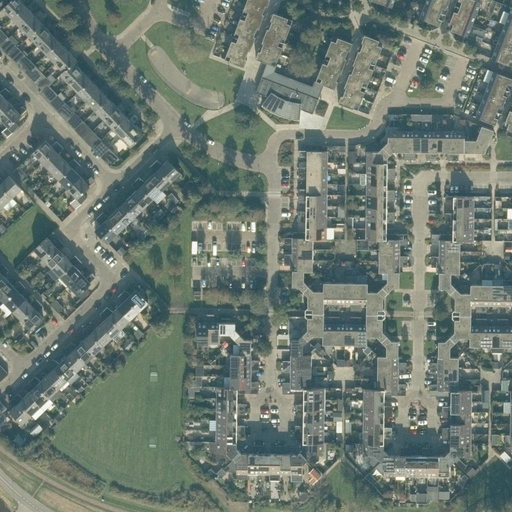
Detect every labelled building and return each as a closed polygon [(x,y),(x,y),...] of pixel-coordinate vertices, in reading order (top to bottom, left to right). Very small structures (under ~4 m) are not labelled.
[(20,0),(11,0),(3,8),(4,9),(4,8),(12,17),(25,5),(20,0)] [(269,0),(247,0),(246,2),(264,9),(266,5),(267,6),(269,0)] [(445,12),(449,2),(442,0),(426,0),(424,6),(441,12),(441,10),(445,12)] [(480,1),(477,0),(458,0),(457,3),(461,4),(460,6),(476,12),(480,1)] [(263,13),(264,9),(246,2),(242,13),(262,21),(264,14),(263,13)] [(21,26),(34,14),(25,5),(12,17),(21,26)] [(440,14),(441,12),(424,6),(420,18),(440,25),(444,16),(440,14)] [(472,24),(476,12),(460,6),(459,8),(456,7),(452,16),(472,24)] [(293,19),(277,13),(273,12),(271,19),(272,20),(271,24),(289,31),(293,19)] [(259,28),(262,21),(242,13),(238,24),(256,31),(257,27),(259,28)] [(29,35),(42,23),(34,14),(21,26),(29,35)] [(467,36),(472,24),(452,16),(448,26),(452,27),(451,29),(450,28),(450,29),(467,36)] [(38,44),(51,32),(42,23),(29,35),(38,44)] [(511,26),(505,23),(501,35),(511,39),(511,26)] [(254,35),(256,31),(238,24),(234,36),(253,43),(256,36),(254,35)] [(284,42),(289,31),(271,24),(269,28),(267,27),(265,35),(284,42)] [(0,32),(0,45),(7,53),(11,48),(16,44),(2,30),(0,32)] [(47,53),(59,41),(51,32),(38,44),(47,53)] [(380,53),(384,41),(364,34),(362,42),(363,42),(362,46),(380,53)] [(280,53),(284,42),(265,35),(262,42),(264,43),(262,47),(280,53)] [(353,42),(348,40),(333,35),(329,47),(347,53),(348,49),(350,50),(353,42)] [(511,39),(501,35),(496,46),(511,52),(511,39)] [(250,51),(253,43),(234,36),(229,47),(247,54),(248,50),(250,51)] [(55,62),(68,50),(59,41),(47,53),(55,62)] [(15,52),(11,56),(13,59),(22,50),(16,44),(11,48),(15,52)] [(375,64),(380,53),(362,46),(360,50),(358,50),(356,57),(375,64)] [(511,62),(511,52),(496,46),(492,58),(510,65),(510,64),(508,64),(509,62),(511,62)] [(245,58),(247,54),(229,47),(225,59),(244,66),(247,59),(245,58)] [(276,65),(280,53),(262,47),(261,51),(259,50),(256,58),(267,62),(275,65),(276,65)] [(345,57),(347,53),(329,47),(324,58),(344,65),(347,58),(345,57)] [(22,50),(13,59),(22,68),(31,60),(22,50)] [(77,58),(76,59),(68,50),(55,62),(64,70),(64,71),(74,61),(74,62),(77,59),(77,58)] [(371,76),(375,64),(356,57),(353,64),(355,65),(353,69),(371,76)] [(341,73),(344,65),(324,58),(320,69),(338,76),(339,72),(341,73)] [(29,67),(32,70),(37,66),(31,60),(22,68),(25,71),(29,67)] [(82,70),(74,62),(74,61),(64,71),(64,70),(60,74),(61,74),(70,83),(82,70)] [(272,71),(275,65),(267,62),(261,77),(259,84),(256,91),(266,95),(266,94),(268,96),(262,104),(263,104),(270,108),(280,113),(290,116),(299,118),(300,118),(301,108),(304,108),(303,109),(313,113),(324,84),(316,81),(314,87),(272,71)] [(47,77),(37,66),(32,70),(28,74),(38,85),(47,77)] [(336,80),(338,76),(320,69),(316,81),(324,84),(335,88),(338,81),(336,80)] [(367,87),(371,76),(353,69),(352,73),(350,72),(347,79),(367,87)] [(78,92),(91,79),(82,70),(70,83),(78,92)] [(511,81),(511,77),(505,75),(493,70),(489,82),(505,88),(506,86),(510,88),(511,81)] [(49,85),(52,82),(47,77),(38,85),(42,89),(43,87),(48,83),(49,85)] [(87,101),(100,88),(91,79),(78,92),(87,101)] [(362,98),(367,87),(347,79),(344,87),(346,87),(345,91),(362,98)] [(504,90),(505,88),(489,82),(485,93),(505,101),(508,91),(504,90)] [(6,87),(0,91),(0,99),(9,91),(6,87)] [(54,90),(51,87),(47,91),(42,95),(49,102),(58,94),(63,90),(61,88),(56,88),(54,90)] [(96,110),(108,97),(100,88),(87,101),(96,110)] [(8,100),(13,94),(9,91),(0,99),(0,116),(13,104),(8,100)] [(358,110),(362,98),(345,91),(343,95),(341,95),(338,102),(358,110)] [(501,110),(505,101),(485,93),(480,104),(497,111),(497,109),(501,110)] [(58,94),(49,102),(56,109),(61,105),(65,101),(58,94)] [(104,119),(117,106),(108,97),(96,110),(104,119)] [(23,105),(17,109),(13,104),(0,116),(8,125),(2,131),(7,136),(19,125),(14,121),(22,114),(21,113),(26,109),(23,105)] [(496,113),(497,111),(480,104),(476,116),(496,124),(500,114),(496,113)] [(64,109),(60,113),(74,128),(78,123),(82,119),(68,105),(64,109)] [(113,127),(126,115),(117,106),(104,119),(113,127)] [(121,136),(134,124),(126,115),(113,127),(121,136)] [(81,127),(77,131),(91,145),(95,141),(99,137),(86,123),(81,127)] [(143,133),(134,124),(121,136),(130,145),(130,146),(143,133)] [(487,148),(494,129),(482,125),(477,139),(485,152),(487,148)] [(400,151),(400,131),(388,130),(388,141),(383,146),(387,150),(390,153),(393,151),(400,151)] [(410,159),(411,131),(400,131),(400,151),(405,151),(405,159),(410,159)] [(421,151),(421,131),(411,131),(410,159),(416,159),(416,151),(421,151)] [(432,159),(432,131),(421,131),(421,151),(427,151),(426,159),(432,159)] [(443,152),(443,131),(432,131),(432,159),(437,160),(437,152),(443,152)] [(453,160),(454,131),(443,131),(443,152),(448,152),(448,160),(453,160)] [(465,139),(465,131),(454,131),(453,160),(459,160),(459,152),(465,152),(465,139)] [(47,140),(46,140),(46,139),(33,152),(33,153),(34,152),(42,161),(60,144),(57,140),(51,145),(47,140)] [(477,139),(465,139),(465,152),(485,152),(477,139)] [(99,145),(94,149),(108,163),(116,155),(103,141),(99,145)] [(59,153),(64,147),(60,144),(42,161),(51,170),(64,158),(59,153)] [(390,153),(387,150),(383,146),(383,147),(378,151),(368,151),(367,162),(388,162),(388,156),(390,154),(390,153)] [(328,162),(328,150),(299,150),(299,156),(307,156),(307,161),(328,162)] [(110,165),(119,157),(116,155),(108,163),(110,165)] [(74,158),(68,163),(64,158),(51,170),(60,179),(77,162),(74,158)] [(180,173),(180,172),(168,159),(167,160),(163,164),(157,160),(154,163),(171,181),(180,173)] [(327,173),(328,162),(307,161),(307,167),(299,167),(299,172),(327,173)] [(76,171),(81,165),(77,162),(60,179),(68,188),(81,176),(76,171)] [(388,168),(388,162),(367,162),(367,173),(396,173),(396,168),(388,168)] [(162,189),(171,181),(154,163),(150,166),(154,172),(150,177),(162,189)] [(23,180),(28,175),(19,166),(14,171),(23,180)] [(327,183),(327,173),(299,172),(299,178),(307,178),(307,183),(327,183)] [(361,173),(361,183),(367,184),(388,184),(388,179),(396,179),(396,173),(367,173),(361,173)] [(21,188),(22,188),(9,175),(4,180),(0,176),(0,183),(12,197),(21,188)] [(81,176),(68,188),(75,195),(72,198),(74,200),(73,200),(71,202),(76,207),(83,200),(87,196),(83,192),(90,185),(95,180),(91,176),(86,180),(81,176)] [(153,198),(162,189),(150,177),(145,181),(139,177),(136,180),(153,198)] [(144,207),(153,198),(136,180),(132,184),(137,189),(132,194),(138,200),(144,207)] [(0,201),(4,205),(12,197),(0,183),(0,201)] [(327,194),(327,183),(307,183),(307,188),(299,188),(299,194),(327,194)] [(387,190),(388,184),(367,184),(367,195),(395,195),(395,190),(387,190)] [(144,207),(138,200),(132,194),(127,199),(121,194),(118,198),(121,200),(135,215),(144,207)] [(327,205),(327,194),(299,194),(299,200),(307,200),(307,205),(327,205)] [(395,201),(395,195),(367,195),(367,206),(387,206),(387,201),(395,201)] [(474,207),(474,196),(445,195),(445,201),(454,201),(454,207),(474,207)] [(135,215),(121,200),(118,198),(114,201),(119,207),(114,211),(126,224),(135,215)] [(171,201),(166,206),(170,210),(175,205),(171,201)] [(72,211),(76,208),(71,203),(68,206),(72,211)] [(327,216),(327,205),(307,205),(307,210),(299,210),(298,216),(327,216)] [(387,211),(387,206),(367,206),(367,217),(395,217),(395,212),(387,211)] [(474,218),(474,207),(454,207),(453,212),(445,212),(445,218),(474,218)] [(109,216),(103,211),(100,215),(117,233),(126,224),(114,211),(109,216)] [(108,241),(117,233),(100,215),(96,218),(101,224),(96,228),(95,228),(108,242),(109,241),(108,241)] [(327,227),(327,216),(298,216),(298,221),(306,221),(306,227),(327,227)] [(395,222),(395,217),(367,217),(367,227),(387,228),(387,222),(395,222)] [(474,229),(474,218),(445,218),(445,223),(453,223),(453,229),(474,229)] [(145,226),(139,232),(144,237),(150,231),(145,226)] [(327,238),(327,227),(306,227),(306,232),(293,232),(293,237),(306,237),(306,238),(313,238),(327,238)] [(387,233),(387,228),(367,227),(366,239),(380,239),(387,239),(387,238),(408,239),(408,233),(387,233)] [(474,240),(474,229),(453,229),(453,234),(432,234),(432,239),(445,239),(453,239),(453,240),(460,240),(474,240)] [(48,237),(47,236),(34,249),(35,249),(43,258),(61,241),(58,237),(52,241),(48,237)] [(306,237),(293,237),(289,237),(285,237),(285,243),(293,243),(293,248),(313,249),(313,238),(306,238),(306,237)] [(408,244),(408,239),(387,238),(387,239),(380,239),(379,250),(400,250),(400,244),(408,244)] [(453,239),(445,239),(432,239),(432,240),(432,243),(432,245),(440,245),(440,250),(460,251),(460,240),(453,240),(453,239)] [(60,250),(65,244),(61,241),(43,258),(52,267),(65,254),(60,250)] [(122,246),(117,250),(122,255),(126,251),(122,246)] [(313,260),(313,249),(293,248),(293,254),(285,254),(285,259),(313,260)] [(400,255),(400,250),(379,250),(379,260),(408,261),(408,255),(400,255)] [(460,261),(460,251),(440,250),(440,256),(432,256),(432,258),(432,261),(460,261)] [(75,255),(69,259),(65,254),(52,267),(60,276),(78,258),(75,255)] [(77,267),(82,262),(78,258),(60,276),(69,285),(82,272),(77,267)] [(313,271),(313,260),(285,259),(285,264),(293,265),(293,271),(304,271),(313,271)] [(408,266),(408,261),(379,260),(379,272),(388,272),(388,271),(400,271),(400,266),(408,266)] [(460,273),(460,261),(432,261),(432,263),(432,266),(440,267),(440,272),(451,272),(451,273),(460,273)] [(4,275),(9,270),(5,266),(0,271),(0,288),(9,280),(4,275)] [(305,281),(304,271),(293,271),(292,272),(292,286),(299,286),(304,291),(309,285),(305,281)] [(399,282),(400,271),(388,271),(388,272),(388,282),(383,286),(388,292),(393,287),(399,287),(399,282)] [(82,272),(69,285),(77,294),(78,294),(82,298),(82,299),(89,292),(84,288),(86,286),(91,281),(90,281),(96,276),(92,272),(92,273),(86,277),(82,272)] [(451,273),(451,272),(440,272),(439,288),(446,288),(451,293),(456,287),(451,282),(451,273)] [(493,284),(493,305),(498,305),(498,312),(503,312),(504,284),(504,278),(493,278),(493,284)] [(19,280),(13,285),(9,280),(0,288),(0,296),(4,301),(22,284),(19,280)] [(335,310),(335,282),(324,282),(324,291),(324,302),(329,302),(329,310),(335,310)] [(346,303),(346,282),(335,282),(335,310),(340,310),(340,303),(346,303)] [(356,310),(357,282),(346,282),(346,303),(351,303),(351,310),(356,310)] [(368,291),(368,283),(357,282),(356,310),(362,311),(362,303),(367,303),(367,291),(368,291)] [(21,293),(26,287),(22,284),(4,301),(13,310),(25,298),(21,293)] [(482,312),(482,284),(471,284),(471,292),(471,304),(476,304),(476,312),(482,312)] [(493,305),(493,284),(482,284),(482,312),(487,312),(487,304),(493,305)] [(511,284),(504,284),(503,312),(509,312),(509,305),(511,304),(511,284)] [(324,291),(314,290),(309,285),(304,291),(308,296),(308,302),(324,302),(324,291)] [(383,297),(388,292),(383,286),(378,291),(368,291),(367,291),(367,303),(383,303),(383,297)] [(471,292),(461,292),(456,287),(451,293),(455,297),(455,304),(471,304),(471,292)] [(148,302),(136,289),(135,289),(136,289),(131,294),(125,289),(122,292),(139,310),(148,301),(148,302)] [(130,319),(139,310),(122,292),(118,296),(123,302),(118,306),(130,319)] [(36,298),(30,303),(25,298),(13,310),(22,319),(40,302),(36,298)] [(38,311),(43,305),(40,302),(22,319),(30,328),(30,329),(43,316),(43,315),(43,316),(38,311)] [(113,311),(108,307),(107,306),(104,310),(121,327),(130,319),(118,306),(113,311)] [(112,336),(121,327),(104,310),(101,313),(105,319),(100,324),(112,336)] [(209,342),(209,314),(204,314),(204,322),(198,322),(197,342),(209,342)] [(214,322),(215,314),(209,314),(209,342),(220,342),(220,334),(220,322),(214,322)] [(471,325),(471,315),(460,315),(460,319),(455,319),(455,325),(471,326),(471,325)] [(334,344),(335,316),(329,316),(329,323),(324,323),(324,324),(323,335),(323,344),(334,344)] [(340,324),(340,316),(335,316),(334,344),(345,344),(345,324),(340,324)] [(356,344),(356,316),(351,316),(351,324),(345,324),(345,344),(356,344)] [(362,324),(362,316),(356,316),(356,344),(367,344),(367,336),(367,324),(362,324)] [(481,346),(482,318),(476,318),(476,325),(471,325),(471,326),(471,337),(470,337),(470,346),(481,346)] [(487,325),(487,318),(482,318),(481,346),(492,346),(492,326),(487,325)] [(503,346),(503,318),(498,318),(498,326),(492,326),(492,346),(492,352),(503,353),(503,346)] [(511,325),(509,326),(509,318),(503,318),(503,346),(511,346),(511,325)] [(236,329),(236,322),(220,322),(220,334),(230,334),(235,339),(240,334),(236,329)] [(323,335),(324,324),(308,323),(308,330),(303,334),(308,340),(313,335),(323,335)] [(103,345),(112,336),(100,324),(95,328),(89,324),(86,327),(103,345)] [(383,331),(383,324),(367,324),(367,336),(377,336),(382,341),(387,335),(383,331)] [(471,337),(471,326),(455,325),(455,332),(450,336),(455,342),(460,337),(470,337),(471,337)] [(94,353),(103,345),(86,327),(82,330),(87,336),(82,341),(94,353)] [(19,341),(24,336),(21,332),(15,337),(19,341)] [(252,338),(245,338),(240,334),(235,339),(240,344),(240,354),(251,354),(252,338)] [(303,345),(308,340),(303,334),(298,339),(292,339),(291,355),(303,355),(303,345)] [(399,340),(392,340),(387,335),(382,341),(387,346),(387,356),(398,356),(399,340)] [(445,341),(439,341),(439,357),(450,357),(450,347),(455,342),(450,336),(445,341)] [(77,346),(72,341),(71,341),(68,344),(85,362),(94,353),(82,341),(77,346)] [(76,371),(85,362),(68,344),(65,348),(69,354),(64,358),(76,371)] [(240,354),(231,354),(231,365),(259,365),(259,360),(251,360),(251,354),(240,354)] [(312,366),(312,355),(303,355),(291,355),(291,360),(283,360),(283,364),(283,366),(312,366)] [(387,356),(378,355),(378,367),(406,367),(406,362),(398,362),(398,356),(387,356)] [(450,357),(439,357),(438,362),(430,362),(430,367),(459,368),(459,357),(450,357)] [(54,358),(50,362),(67,379),(71,383),(80,375),(76,371),(64,358),(59,363),(54,358)] [(58,388),(67,379),(50,362),(47,365),(51,371),(46,376),(58,388)] [(259,371),(259,365),(231,365),(231,376),(251,376),(251,371),(259,371)] [(311,377),(312,366),(283,366),(283,367),(283,371),(291,371),(291,376),(311,377)] [(406,369),(406,367),(378,367),(378,377),(398,378),(398,372),(406,373),(406,369)] [(459,379),(459,368),(430,367),(430,373),(438,373),(438,378),(459,379)] [(0,381),(9,373),(4,368),(0,372),(0,381)] [(41,380),(36,376),(32,379),(49,397),(58,388),(46,376),(41,380)] [(251,381),(251,376),(231,376),(231,386),(231,387),(238,387),(259,387),(259,381),(251,381)] [(311,388),(311,387),(311,377),(291,376),(291,382),(283,382),(283,388),(304,388),(311,388)] [(371,377),(371,388),(378,388),(385,389),(393,389),(406,389),(406,383),(398,383),(398,378),(378,377),(371,377)] [(458,389),(459,379),(438,378),(438,384),(430,384),(430,390),(443,390),(458,390),(458,389)] [(40,405),(49,397),(32,379),(29,382),(33,388),(28,393),(40,405)] [(231,387),(231,386),(217,386),(217,398),(238,398),(238,392),(259,393),(259,387),(238,387),(231,387)] [(324,399),(325,388),(311,387),(311,388),(304,388),(283,388),(283,393),(304,393),(304,399),(324,399)] [(406,395),(406,390),(406,389),(385,389),(378,388),(364,388),(364,399),(385,400),(385,394),(396,395),(406,395)] [(471,401),(472,390),(458,389),(458,390),(443,390),(430,390),(430,395),(451,395),(451,401),(471,401)] [(24,398),(18,393),(14,396),(32,414),(40,405),(28,393),(24,398)] [(23,422),(32,414),(14,396),(11,400),(15,406),(11,410),(10,410),(23,423),(23,422)] [(238,403),(238,398),(217,398),(217,408),(246,409),(246,403),(238,403)] [(324,410),(324,399),(304,399),(304,404),(296,404),(296,409),(324,410)] [(385,405),(385,400),(364,399),(364,410),(393,411),(393,405),(385,405)] [(471,412),(471,401),(451,401),(451,406),(443,406),(443,411),(471,412)] [(245,414),(246,409),(217,408),(217,419),(237,419),(237,414),(245,414)] [(324,421),(324,410),(296,409),(296,415),(304,415),(304,420),(324,421)] [(392,416),(393,411),(364,410),(364,421),(384,421),(385,416),(392,416)] [(471,423),(471,412),(443,411),(443,417),(451,417),(451,422),(471,423)] [(0,426),(0,427),(9,418),(5,413),(0,418),(0,426)] [(237,425),(237,419),(217,419),(217,430),(245,430),(245,425),(237,425)] [(324,431),(324,421),(304,420),(304,426),(296,425),(296,431),(324,431)] [(384,427),(384,421),(364,421),(364,432),(392,432),(392,427),(384,427)] [(471,433),(471,423),(451,422),(451,427),(443,427),(443,433),(471,433)] [(245,436),(245,430),(217,430),(217,441),(237,441),(237,436),(245,436)] [(324,442),(324,431),(296,431),(296,436),(304,436),(303,442),(324,442)] [(392,438),(392,432),(364,432),(364,443),(384,443),(384,437),(392,438)] [(471,444),(471,433),(443,433),(443,438),(451,438),(450,444),(471,444)] [(18,447),(24,442),(17,434),(12,440),(12,441),(14,442),(18,447)] [(233,457),(240,450),(237,447),(237,441),(217,441),(211,441),(211,449),(211,451),(212,453),(213,455),(215,456),(217,456),(223,456),(223,452),(227,452),(233,457)] [(323,453),(324,442),(303,442),(303,448),(301,451),(307,458),(313,464),(319,459),(319,453),(323,453)] [(374,465),(379,459),(387,452),(384,449),(384,443),(364,443),(364,454),(368,454),(368,462),(374,465)] [(471,455),(471,444),(450,444),(450,450),(448,453),(455,460),(463,469),(466,466),(458,457),(460,455),(471,455)] [(259,473),(260,445),(254,445),(254,453),(249,453),(248,473),(259,473)] [(265,453),(265,445),(260,445),(259,473),(270,473),(270,453),(265,453)] [(281,480),(281,474),(281,445),(276,445),(276,453),(270,453),(270,473),(270,479),(281,480)] [(286,453),(286,445),(281,445),(281,474),(291,474),(292,453),(286,453)] [(406,475),(406,447),(401,447),(401,455),(395,455),(395,475),(406,475)] [(412,455),(412,447),(406,447),(406,475),(417,475),(417,455),(412,455)] [(428,476),(428,447),(423,447),(423,455),(417,455),(417,475),(428,476)] [(433,455),(433,447),(428,447),(428,476),(438,476),(439,455),(433,455)] [(234,459),(225,467),(228,470),(233,470),(233,473),(234,474),(234,476),(236,477),(237,477),(246,477),(248,477),(248,473),(249,453),(242,453),(240,450),(236,454),(233,457),(234,459)] [(307,458),(301,451),(300,452),(298,453),(292,453),(291,474),(291,480),(303,480),(303,463),(307,459),(307,458)] [(455,460),(448,453),(447,453),(445,455),(439,455),(438,476),(450,476),(450,465),(454,461),(455,460)] [(381,461),(375,466),(384,475),(395,475),(395,455),(389,455),(389,457),(385,457),(381,461)] [(222,477),(227,472),(222,467),(217,473),(222,477)] [(369,472),(365,476),(373,484),(377,480),(369,472)] [(306,496),(312,492),(308,487),(302,491),(306,496)] [(450,498),(450,490),(439,490),(439,498),(450,498)]
